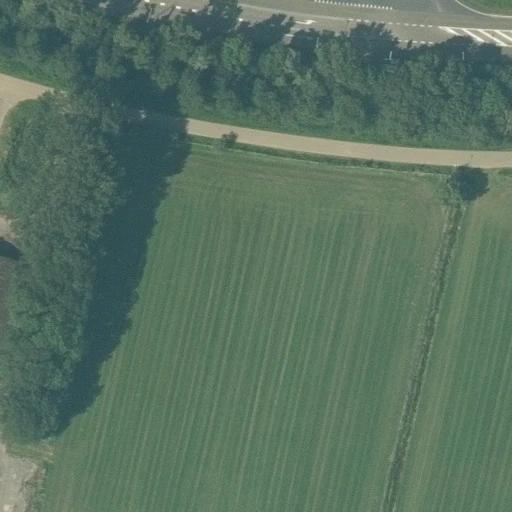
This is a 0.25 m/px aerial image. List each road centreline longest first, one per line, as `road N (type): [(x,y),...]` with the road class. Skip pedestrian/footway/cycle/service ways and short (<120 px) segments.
road 1 (unclassified): [(0,84),(169,125),(334,149),(511,161)]
road 2 (trunk): [(105,0),(201,23),(392,49)]
road 3 (trunk): [(375,15),(246,0)]
road 4 (trunk): [(392,49),(511,54)]
